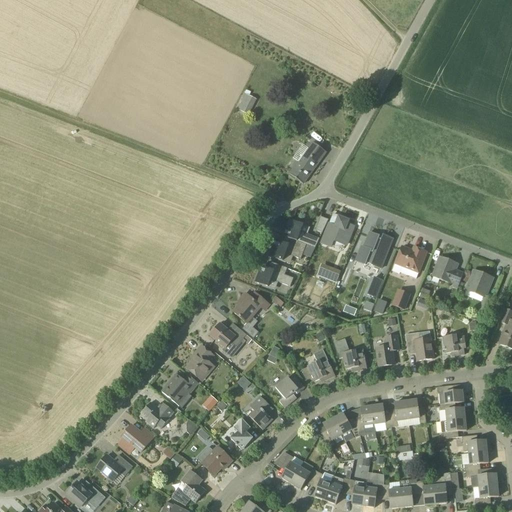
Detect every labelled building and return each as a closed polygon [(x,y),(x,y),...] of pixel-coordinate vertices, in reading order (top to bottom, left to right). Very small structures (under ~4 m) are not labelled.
[(249,116),(257,100),(245,94),(237,110),(249,116)] [(303,185),(326,153),(313,143),(290,175),(303,185)] [(338,218),(332,216),(322,241),(332,244),(334,238),(346,242),(353,224),(347,221),(348,218),(339,215),(338,218)] [(320,217),(315,231),(323,233),(329,221),(320,217)] [(284,237),(287,238),(306,246),(315,249),(319,240),(302,233),(305,226),(290,221),(284,237)] [(362,247),(356,262),(366,266),(367,264),(382,270),(394,240),(384,236),(382,241),(379,239),(380,237),(370,233),(364,248),(362,247)] [(302,256),(306,246),(287,238),(285,244),(275,241),(269,257),(282,262),(285,254),(301,260),(302,256)] [(306,246),(302,256),(310,259),(310,258),(315,249),(306,246)] [(417,253),(402,247),(395,264),(419,274),(427,253),(418,250),(417,253)] [(457,290),(463,275),(455,271),(457,265),(440,258),(433,276),(450,282),(454,283),(452,288),(457,290)] [(294,279),(285,276),(287,269),(271,263),(268,269),(262,267),(255,283),(265,287),(268,288),(271,280),(290,287),(294,279)] [(321,269),(319,276),(335,283),(338,276),(321,269)] [(345,270),(340,279),(339,278),(336,284),(341,286),(349,272),(345,270)] [(484,318),(491,300),(485,298),(492,279),(474,272),(468,286),(477,290),(475,294),(484,298),(478,315),(484,318)] [(374,278),(367,295),(376,298),(382,282),(374,278)] [(404,311),(411,295),(398,289),(391,306),(404,311)] [(270,305),(255,293),(251,298),(246,294),(240,300),(242,302),(233,313),(247,324),(261,308),(265,311),(270,305)] [(449,297),(441,299),(443,307),(451,305),(449,297)] [(377,299),(373,313),(382,315),(386,302),(377,299)] [(420,299),(417,306),(423,308),(426,301),(420,299)] [(367,303),(364,310),(371,312),(373,305),(367,303)] [(511,349),(511,321),(511,318),(511,312),(505,310),(500,323),(507,325),(499,345),(511,349)] [(230,333),(228,330),(220,324),(210,337),(225,349),(231,343),(236,348),(243,340),(247,336),(235,327),(230,333)] [(434,360),(431,339),(430,332),(405,335),(408,356),(416,354),(417,362),(434,360)] [(243,340),(246,342),(249,344),(252,341),(247,336),(243,340)] [(379,368),(394,366),(392,352),(399,351),(397,336),(385,338),(386,347),(376,349),(379,368)] [(456,339),(456,336),(443,338),(445,355),(451,354),(452,357),(465,355),(464,349),(466,349),(464,337),(456,339)] [(355,351),(349,353),(345,340),(333,344),(339,360),(343,359),(346,370),(351,369),(352,373),(367,370),(363,350),(355,351)] [(200,380),(212,365),(208,363),(213,356),(202,347),(196,353),(198,355),(186,369),(200,380)] [(272,347),(268,361),(274,363),(279,349),(272,347)] [(316,363),(326,359),(323,349),(313,353),(316,363)] [(314,383),(320,380),(321,383),(335,377),(327,359),(320,363),(319,362),(308,368),(307,368),(308,368),(302,371),(306,381),(312,378),(314,383)] [(184,381),(177,375),(162,393),(179,407),(198,384),(188,376),(184,381)] [(241,388),(248,381),(243,376),(236,382),(241,388)] [(305,389),(295,377),(291,381),(288,378),(275,388),(284,399),(279,403),(285,409),(297,399),(294,396),(297,395),(305,389)] [(463,392),(451,392),(451,387),(438,388),(439,394),(440,405),(445,405),(453,404),(464,403),(463,392)] [(211,396),(207,401),(214,407),(218,402),(211,396)] [(263,431),(273,421),(267,416),(273,410),(260,398),(250,408),(255,413),(250,418),(263,431)] [(418,412),(418,409),(417,401),(406,402),(408,420),(420,419),(421,424),(426,423),(424,411),(418,412)] [(397,422),(408,420),(406,402),(395,404),(396,415),(390,416),(392,428),(397,427),(398,427),(397,422)] [(174,413),(162,403),(157,409),(151,403),(142,414),(148,419),(145,423),(153,430),(156,426),(161,430),(162,429),(169,420),(170,420),(169,419),(174,413)] [(453,410),(453,404),(445,405),(440,405),(441,411),(439,412),(440,423),(442,423),(442,422),(465,420),(464,409),(453,410)] [(372,407),(374,426),(385,424),(386,429),(392,428),(390,416),(384,416),(383,405),(372,407)] [(375,433),(375,432),(374,426),(372,407),(361,409),(362,420),(355,422),(359,434),(365,432),(365,434),(375,433)] [(348,424),(347,422),(343,414),(333,420),(342,436),(352,431),(353,436),(354,435),(359,434),(355,422),(348,424)] [(242,451),(253,440),(246,433),(251,429),(242,420),(234,429),(238,433),(231,440),(242,451)] [(329,449),(334,446),(332,441),(342,436),(333,420),(323,425),(328,435),(323,437),(329,449)] [(456,438),(455,433),(466,431),(465,420),(442,422),(442,423),(440,423),(442,434),(443,433),(443,440),(456,438)] [(190,436),(197,428),(188,421),(187,425),(187,433),(190,436)] [(140,434),(131,426),(124,435),(127,437),(119,445),(129,454),(134,447),(140,452),(153,437),(144,430),(140,434)] [(200,439),(205,434),(199,428),(194,434),(200,439)] [(475,443),(474,437),(462,438),(462,444),(467,443),(468,454),(487,452),(486,442),(475,443)] [(232,462),(217,447),(213,452),(210,449),(207,449),(198,458),(198,461),(214,477),(225,465),(227,467),(232,462)] [(130,455),(135,459),(139,453),(134,449),(130,455)] [(465,472),(478,471),(477,465),(488,464),(487,452),(468,454),(470,465),(465,466),(465,472)] [(414,456),(415,466),(424,466),(423,455),(414,456)] [(116,464),(114,462),(107,456),(96,469),(113,482),(120,474),(124,478),(133,468),(121,458),(116,464)] [(291,485),(301,469),(291,463),(293,459),(288,456),(282,466),(287,470),(281,479),(291,485)] [(363,458),(362,466),(369,467),(370,459),(363,458)] [(310,474),(301,469),(291,485),(300,491),(306,481),(312,484),(318,473),(312,470),(310,474)] [(196,504),(205,492),(196,485),(201,479),(190,471),(181,482),(187,487),(182,493),(177,494),(175,493),(172,499),(186,507),(191,500),(196,504)] [(466,478),(477,477),(479,488),(498,486),(496,475),(479,477),(478,471),(465,472),(466,478)] [(323,476),(318,473),(312,484),(318,488),(314,498),(325,502),(331,484),(334,477),(325,474),(323,476)] [(433,479),(434,487),(436,505),(447,504),(446,493),(452,493),(450,474),(444,474),(444,478),(433,479)] [(344,479),(342,487),(331,484),(325,502),(336,506),(341,491),(347,493),(350,481),(346,480),(344,479)] [(363,507),(366,488),(355,487),(356,482),(350,481),(347,493),(354,495),(352,506),(363,507)] [(383,498),(383,486),(377,485),(378,482),(367,481),(367,484),(366,488),(363,507),(374,509),(376,498),(383,498)] [(402,509),(413,508),(412,497),(418,496),(417,483),(416,481),(399,482),(400,490),(402,509)] [(87,491),(79,484),(77,483),(65,497),(74,505),(76,502),(82,508),(87,502),(91,505),(94,501),(99,505),(106,498),(92,486),(87,491)] [(423,488),(423,483),(417,483),(418,496),(424,495),(425,507),(436,505),(434,487),(423,488)] [(389,491),(389,486),(383,486),(383,498),(390,499),(391,510),(402,509),(400,490),(389,491)] [(499,497),(498,486),(479,488),(474,488),(476,506),(488,505),(488,499),(499,497)] [(186,511),(167,502),(162,511),(186,511)] [(258,509),(249,503),(242,511),(271,511),(272,511),(262,504),(258,509)]
